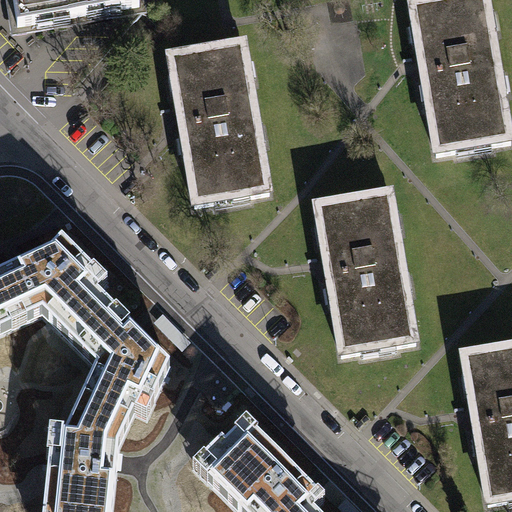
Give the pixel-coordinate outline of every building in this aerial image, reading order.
[(9,0),(14,30),(142,8),(141,0),(9,0)] [(511,141),(488,0),(481,0),(412,11),(421,68),(437,160),(511,147),(511,141)] [(245,43),(169,55),(194,215),(270,203),(245,43)] [(390,195),(313,208),(324,271),(339,364),(415,351),(390,195)] [(0,337),(43,317),(98,372),(68,437),(51,436),(44,511),(113,511),(119,452),(135,416),(147,422),(171,370),(97,298),(107,288),(63,245),(52,256),(0,279),(0,337)] [(511,348),(460,357),(470,417),(487,511),(511,507),(511,348)] [(315,511),(325,503),(249,425),(228,446),(224,442),(196,470),(237,511),(315,511)]
